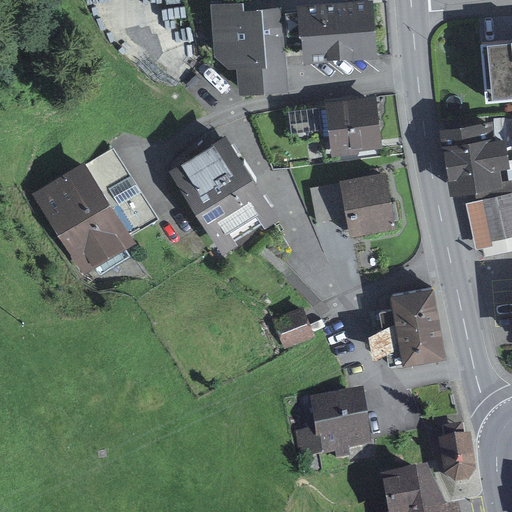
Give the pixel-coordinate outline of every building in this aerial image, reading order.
[(221,81),(268,76),(259,0),(257,0),(213,4),(221,81)] [(299,0),(303,45),(381,39),(378,0),(299,0)] [(511,38),(474,42),(480,98),(511,94),(511,38)] [(371,139),(367,102),(317,107),(321,144),(371,139)] [(471,194),(482,244),(511,238),(511,172),(502,122),(443,134),(456,197),(471,194)] [(210,131),(159,167),(216,249),(268,213),(210,131)] [(91,263),(135,232),(84,160),(40,190),(91,263)] [(378,174),(340,182),(351,229),(388,221),(378,174)] [(388,363),(442,356),(434,286),(380,293),(388,363)] [(276,321),(286,342),(317,328),(307,307),(276,321)] [(360,438),(353,400),(307,409),(315,448),(360,438)] [(442,438),(448,466),(456,475),(468,473),(473,462),(467,433),(442,438)] [(386,511),(460,511),(460,504),(429,508),(424,467),(381,473),(386,511)]
